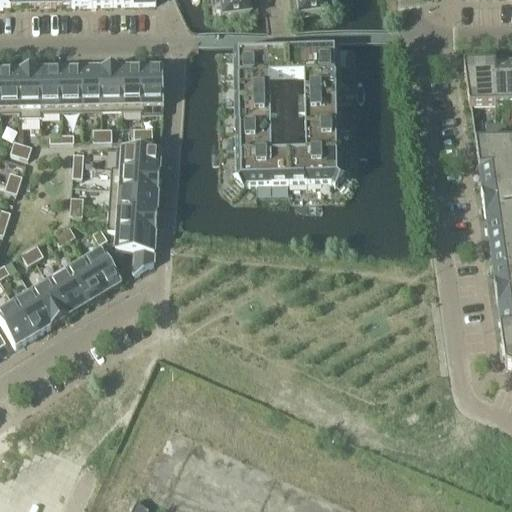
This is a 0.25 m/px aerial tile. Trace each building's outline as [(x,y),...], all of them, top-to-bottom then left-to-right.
[(9,0),(0,0),(0,11),(10,12),(9,0)] [(29,0),(9,0),(10,12),(30,11),(29,0)] [(50,0),(29,0),(30,11),(51,11),(50,0)] [(70,0),(50,0),(51,11),(70,10),(70,0)] [(70,0),(70,10),(71,10),(71,11),(92,10),(94,10),(94,0),(70,0)] [(94,0),(94,10),(115,9),(114,0),(94,0)] [(114,0),(115,9),(155,8),(156,8),(152,0),(114,0)] [(248,0),(219,0),(222,23),(251,19),(248,0)] [(325,0),(296,0),(299,20),(328,16),(325,0)] [(294,55),(286,55),(287,81),(319,81),(339,80),(338,54),(312,55),(304,55),(294,55)] [(260,56),(234,56),(234,82),(254,82),(287,81),(286,55),(278,55),(268,56),(260,56)] [(511,69),(489,70),(490,112),(511,111),(511,69)] [(489,70),(463,70),(469,112),(470,112),(490,112),(489,70)] [(122,117),(121,73),(101,73),(101,74),(102,117),(122,117)] [(141,117),(140,73),(121,73),(122,117),(141,117)] [(164,111),(163,73),(140,73),(141,117),(141,121),(163,121),(164,111)] [(81,118),(80,74),(60,75),(61,118),(81,118)] [(102,117),(101,74),(80,74),(81,118),(102,117)] [(20,119),(19,76),(0,75),(0,119),(0,120),(19,119),(20,119)] [(41,119),(40,75),(39,75),(19,75),(19,76),(20,119),(19,119),(19,124),(41,124),(41,119)] [(61,118),(60,75),(40,75),(41,119),(61,118)] [(319,93),(304,94),(304,100),(304,109),(340,108),(339,80),(319,81),(319,93)] [(234,82),(234,83),(234,110),(270,109),(270,100),(270,94),(255,95),(254,82),(234,82)] [(340,108),(304,109),(305,118),(305,124),(320,123),(320,133),(340,133),(340,108)] [(270,109),(234,110),(235,135),(255,135),(255,125),(270,124),(270,118),(270,109)] [(495,128),(486,128),(486,141),(496,141),(495,128)] [(505,128),(495,128),(496,141),(505,141),(505,128)] [(340,133),(320,133),(321,160),(321,189),(331,189),(332,188),(335,191),(344,182),(341,179),(340,136),(340,133)] [(111,134),(102,135),(102,148),(112,147),(111,134)] [(143,147),(143,134),(133,134),(134,147),(143,147)] [(152,134),(143,134),(143,147),(152,147),(152,134)] [(102,148),(102,135),(93,135),(93,148),(102,148)] [(237,181),(234,184),(243,193),(246,190),(247,191),(257,190),(256,161),(255,135),(235,135),(235,138),(236,162),(236,181),(237,181)] [(61,148),(61,140),(49,141),(49,149),(61,148)] [(73,140),(61,140),(61,148),(74,148),(73,140)] [(511,146),(475,147),(479,173),(511,168),(511,146)] [(19,162),(23,150),(14,147),(10,159),(19,162)] [(32,153),(23,150),(19,162),(28,165),(32,153)] [(159,176),(161,156),(117,153),(116,173),(159,176)] [(73,159),(73,171),(80,172),(81,160),(73,159)] [(300,160),(288,161),(289,173),(289,179),(289,190),(307,190),(307,189),(321,189),(321,160),(300,160)] [(277,161),(256,161),(257,190),(271,190),(289,190),(289,179),(289,173),(288,161),(277,161)] [(511,168),(479,173),(482,195),(481,195),(481,196),(511,191),(511,168)] [(80,184),(80,172),(73,171),(72,183),(80,184)] [(159,176),(116,173),(111,173),(109,194),(158,198),(160,177),(159,177),(159,176)] [(22,182),(10,178),(7,187),(19,191),(22,182)] [(16,200),(19,191),(7,187),(4,196),(16,200)] [(511,191),(481,196),(484,219),(511,214),(511,191)] [(157,218),(158,198),(109,194),(108,215),(157,218)] [(70,203),(70,212),(83,213),(83,204),(70,203)] [(82,222),(83,213),(70,212),(69,222),(82,222)] [(511,214),(484,219),(484,220),(486,220),(488,241),(511,237),(511,214)] [(157,218),(108,215),(107,236),(116,237),(155,239),(155,238),(157,218)] [(10,218),(3,216),(0,224),(0,227),(7,230),(10,218)] [(69,231),(61,236),(67,247),(75,242),(69,231)] [(100,235),(92,239),(99,251),(107,246),(100,235)] [(67,247),(61,236),(53,241),(59,252),(67,247)] [(153,269),(155,239),(116,237),(115,257),(135,258),(133,281),(134,282),(154,270),(153,269)] [(511,237),(488,241),(492,264),(511,260),(511,237)] [(37,251),(29,255),(35,266),(43,262),(37,251)] [(122,289),(99,251),(81,263),(103,300),(122,289)] [(35,266),(29,255),(21,260),(27,271),(35,266)] [(511,260),(492,264),(494,285),(493,285),(493,287),(511,283),(511,260)] [(103,300),(81,263),(63,273),(86,311),(103,300)] [(4,270),(0,272),(0,282),(8,277),(4,270)] [(86,311),(63,273),(46,284),(68,321),(86,311)] [(511,283),(493,287),(497,309),(511,307),(511,283)] [(68,321),(46,284),(28,294),(51,332),(69,321),(68,321)] [(51,332),(28,294),(11,305),(33,342),(51,332)] [(33,342),(11,305),(0,311),(0,328),(15,353),(33,342)] [(511,307),(497,309),(497,311),(498,311),(501,331),(511,329),(511,307)] [(511,329),(501,331),(500,331),(503,355),(504,366),(505,369),(511,372),(511,329)]
